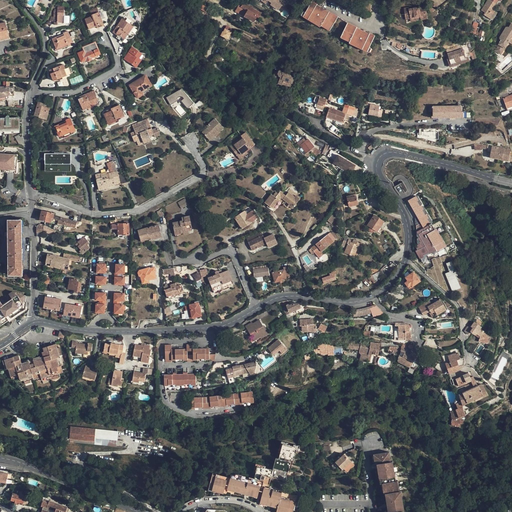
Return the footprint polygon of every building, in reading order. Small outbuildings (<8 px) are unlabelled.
[(485,13),(484,15),(490,20),(495,12),(492,10),(498,1),(500,2),(501,0),(491,0),(491,1),(488,0),(482,11),(485,13)] [(316,6),(317,5),(312,2),(303,17),(320,27),(321,26),(330,31),(338,17),(329,12),(329,13),(316,6)] [(419,15),(427,14),(427,10),(428,9),(431,13),(437,9),(433,3),(426,7),(416,9),(414,9),(410,10),(409,8),(405,9),(406,19),(412,19),(420,17),(419,15)] [(248,10),(239,5),(234,13),(241,17),(242,15),(244,16),(248,10)] [(57,11),(54,12),(54,17),(52,17),(50,22),(53,23),(54,20),(54,24),(57,24),(58,22),(61,22),(62,16),(64,16),(64,7),(60,7),(60,6),(58,6),(58,8),(56,8),(57,11)] [(97,7),(89,11),(92,16),(85,19),(89,29),(96,26),(99,25),(100,27),(104,25),(100,16),(99,17),(97,14),(99,13),(97,7)] [(256,16),(249,12),(246,16),(254,20),(256,16)] [(428,19),(427,14),(419,15),(420,17),(412,19),(412,22),(428,19)] [(123,42),(133,27),(122,19),(113,32),(118,36),(117,38),(123,42)] [(5,22),(0,23),(0,39),(9,38),(5,22)] [(348,23),(341,38),(350,42),(349,43),(367,52),(374,36),(369,34),(369,35),(356,29),(357,28),(348,23)] [(508,28),(506,29),(500,38),(500,40),(501,41),(495,51),(501,55),(510,43),(511,39),(511,30),(509,29),(508,28)] [(228,39),(232,32),(225,29),(223,32),(225,33),(223,37),(228,39)] [(57,39),(56,38),(52,39),(57,49),(68,45),(69,46),(73,44),(68,31),(64,33),(64,34),(65,36),(57,39)] [(83,47),(84,51),(78,53),(81,62),(86,60),(87,61),(92,59),(92,58),(101,54),(96,42),(83,47)] [(142,54),(132,47),(124,59),(136,67),(141,60),(139,59),(142,54)] [(459,51),(451,54),(448,55),(451,65),(466,61),(463,50),(459,51)] [(468,55),(469,61),(476,59),(474,51),(472,52),(468,55)] [(65,68),(64,64),(49,70),(53,81),(67,76),(64,69),(65,68)] [(290,87),(291,86),(295,77),(286,74),(283,72),(280,71),(278,74),(275,72),(273,77),(279,80),(278,83),(282,85),(283,84),(290,87)] [(142,92),(147,89),(152,86),(145,75),(129,85),(137,98),(143,94),(142,92)] [(0,100),(7,99),(10,95),(14,95),(14,87),(0,86),(0,100)] [(170,104),(180,99),(184,109),(192,105),(184,88),(166,97),(170,104)] [(86,96),(79,99),(83,110),(91,107),(90,104),(98,101),(95,94),(96,94),(94,91),(85,94),(86,96)] [(511,95),(503,99),(506,105),(507,109),(511,106),(511,95)] [(325,104),(326,105),(328,100),(321,97),(319,104),(325,106),(325,104)] [(46,107),(46,105),(38,102),(35,115),(47,119),(50,108),(46,107)] [(381,106),(372,104),(370,114),(379,116),(379,114),(383,115),(384,111),(380,109),(381,106)] [(112,109),(112,111),(104,114),(108,124),(116,120),(116,119),(124,115),(120,105),(112,109)] [(307,106),(305,113),(324,119),(326,112),(307,106)] [(354,116),(356,110),(346,107),(344,112),(348,114),(354,116)] [(348,114),(344,112),(339,111),(332,108),(328,117),(336,120),(345,123),(348,114)] [(433,108),(433,119),(463,118),(463,112),(461,112),(461,108),(433,108)] [(6,118),(0,118),(0,130),(21,130),(20,118),(10,118),(9,117),(8,116),(7,116),(7,117),(6,117),(6,118)] [(59,126),(58,125),(54,127),(59,137),(62,135),(70,132),(71,133),(75,131),(70,118),(66,120),(66,121),(67,123),(59,126)] [(132,125),(133,129),(145,124),(148,130),(151,128),(147,119),(132,125)] [(215,119),(207,126),(208,128),(203,132),(202,132),(210,141),(214,137),(213,135),(219,130),(220,131),(224,128),(215,119)] [(145,124),(133,129),(135,132),(131,134),(134,142),(138,140),(146,137),(147,142),(148,142),(151,141),(149,136),(154,134),(155,137),(160,135),(157,127),(152,130),(151,128),(148,130),(145,124)] [(438,139),(438,130),(418,130),(418,139),(438,139)] [(255,143),(246,132),(241,136),(242,137),(230,146),(240,159),(243,157),(248,153),(247,151),(250,148),(250,147),(255,143)] [(314,147),(308,139),(300,145),(306,154),(314,147)] [(511,150),(488,146),(486,152),(490,153),(490,158),(511,163),(511,160),(509,159),(511,150)] [(327,156),(334,161),(338,155),(338,154),(331,150),(327,156)] [(55,154),(45,153),(45,160),(51,160),(50,169),(63,169),(63,168),(71,168),(71,164),(66,163),(66,160),(72,160),(72,154),(64,154),(64,153),(55,152),(55,154)] [(0,179),(0,180),(0,178),(4,178),(4,173),(9,174),(9,171),(18,171),(18,155),(5,155),(4,157),(0,156),(0,179)] [(363,169),(338,155),(334,161),(333,163),(351,174),(352,173),(360,174),(363,169)] [(50,169),(51,160),(45,160),(45,171),(71,172),(72,160),(66,160),(66,163),(71,164),(71,168),(63,168),(63,169),(50,169)] [(104,189),(120,184),(117,172),(116,168),(109,170),(110,173),(101,175),(102,178),(96,179),(98,185),(103,184),(104,189)] [(370,197),(367,190),(360,193),(363,200),(370,197)] [(281,198),(284,194),(280,192),(279,194),(276,192),(273,196),(271,194),(265,203),(273,209),(281,198)] [(286,196),(283,200),(289,204),(288,206),(292,209),(300,199),(296,196),(295,197),(289,192),(286,196)] [(421,260),(445,246),(417,195),(408,201),(417,217),(415,219),(418,224),(414,226),(420,237),(417,239),(419,244),(413,247),(421,260)] [(358,205),(356,197),(347,199),(349,207),(358,205)] [(189,205),(185,199),(178,202),(181,209),(189,205)] [(54,216),(54,214),(42,211),(39,220),(44,221),(43,225),(61,232),(64,218),(60,218),(54,216)] [(247,214),(245,212),(235,218),(242,229),(258,219),(252,211),(247,214)] [(184,231),(192,229),(190,216),(182,217),(183,221),(173,223),(175,234),(184,232),(184,231)] [(384,222),(374,216),(367,225),(370,227),(368,229),(369,231),(371,233),(373,232),(374,230),(380,234),(383,230),(380,228),(384,222)] [(20,221),(8,221),(9,275),(21,275),(20,221)] [(128,221),(123,221),(123,224),(118,224),(118,221),(111,221),(111,228),(118,228),(118,234),(122,234),(122,235),(129,235),(129,224),(128,224),(128,221)] [(162,237),(159,225),(138,231),(141,242),(149,239),(149,241),(162,237)] [(246,238),(248,243),(250,248),(252,247),(253,249),(256,248),(266,244),(267,246),(268,247),(276,244),(271,235),(265,238),(264,238),(261,232),(246,238)] [(322,252),(328,247),(334,242),(333,242),(336,240),(330,233),(309,251),(312,255),(315,253),(319,258),(324,254),(322,252)] [(87,245),(89,243),(84,238),(84,237),(78,242),(80,245),(78,247),(81,250),(80,252),(82,255),(90,248),(87,245)] [(353,241),(352,243),(358,246),(357,248),(361,250),(363,245),(353,241)] [(358,246),(352,243),(351,243),(349,245),(348,245),(344,253),(354,257),(357,248),(358,246)] [(70,259),(63,257),(59,257),(59,256),(47,254),(46,263),(50,264),(50,266),(63,269),(64,266),(68,267),(70,259)] [(427,265),(422,259),(416,265),(419,269),(423,266),(424,267),(427,265)] [(456,275),(451,262),(446,264),(449,272),(445,274),(452,291),(460,288),(455,276),(456,275)] [(383,263),(377,268),(380,271),(372,276),(375,281),(384,275),(381,270),(385,266),(383,263)] [(105,264),(99,264),(98,272),(101,272),(108,273),(108,268),(107,268),(107,264),(105,264)] [(119,264),(116,264),(116,268),(116,269),(115,273),(122,273),(125,273),(126,265),(119,264)] [(139,275),(140,276),(142,283),(148,282),(148,280),(156,278),(155,274),(156,271),(155,267),(150,269),(149,268),(139,270),(138,272),(139,275)] [(206,268),(199,270),(201,277),(208,275),(206,268)] [(269,276),(268,268),(253,270),(254,278),(269,276)] [(208,278),(212,288),(232,280),(228,269),(208,278)] [(420,282),(412,269),(409,272),(410,274),(405,278),(408,281),(405,283),(408,287),(411,285),(413,287),(420,282)] [(280,281),(282,281),(287,279),(284,270),(272,273),(274,283),(280,281)] [(329,274),(330,276),(322,279),(324,284),(336,280),(335,276),(336,275),(335,271),(332,272),(332,273),(329,274)] [(192,274),(195,282),(201,279),(198,272),(192,274)] [(101,276),(97,276),(97,284),(106,284),(106,281),(107,281),(107,276),(101,276)] [(125,285),(126,277),(122,277),(115,276),(115,281),(116,281),(116,284),(125,285)] [(77,279),(77,280),(70,279),(68,289),(74,290),(74,292),(80,293),(82,283),(78,282),(78,281),(79,281),(79,279),(77,279)] [(234,282),(232,280),(212,288),(214,293),(224,288),(223,287),(234,282)] [(177,283),(173,284),(169,285),(168,283),(165,284),(166,286),(164,287),(167,296),(168,296),(183,291),(182,285),(179,286),(177,283)] [(0,300),(0,325),(25,308),(26,304),(22,301),(23,296),(12,293),(0,300)] [(45,296),(42,308),(59,312),(62,299),(45,296)] [(432,305),(430,302),(419,308),(423,315),(429,312),(432,318),(446,311),(440,300),(432,305)] [(63,316),(80,318),(82,306),(65,303),(63,316)] [(100,303),(97,303),(97,312),(105,312),(105,308),(106,308),(106,303),(100,303)] [(199,303),(189,304),(191,310),(192,317),(201,315),(199,303)] [(121,304),(114,304),(114,308),(115,309),(115,312),(123,313),(124,304),(121,304)] [(276,304),(271,307),(274,313),(279,310),(276,304)] [(286,306),(287,307),(283,309),(286,315),(290,314),(289,312),(301,307),(299,304),(294,304),(290,306),(288,305),(286,306)] [(384,314),(377,307),(376,308),(370,309),(369,308),(362,309),(353,310),(354,318),(360,317),(372,314),(373,317),(384,314)] [(471,327),(469,325),(465,331),(469,335),(470,333),(480,339),(479,342),(487,344),(490,334),(483,332),(480,329),(484,323),(477,319),(471,327)] [(308,325),(307,320),(300,320),(300,329),(302,329),(302,333),(308,333),(315,333),(316,332),(315,325),(308,325)] [(265,329),(263,326),(261,322),(254,326),(253,324),(246,328),(250,335),(252,334),(253,336),(255,335),(257,339),(261,337),(268,333),(266,329),(265,329)] [(398,334),(411,334),(411,332),(409,332),(409,327),(409,326),(409,325),(408,325),(405,325),(405,323),(395,323),(395,327),(398,327),(398,334)] [(324,333),(327,327),(322,324),(318,330),(324,333)] [(279,341),(268,349),(272,355),(279,351),(282,354),(286,351),(279,341)] [(87,344),(76,343),(72,342),(71,346),(75,347),(75,353),(87,354),(87,350),(91,351),(92,347),(92,343),(88,343),(87,344)] [(362,342),(361,345),(360,351),(359,353),(360,354),(361,355),(360,360),(367,363),(367,361),(370,361),(373,355),(378,356),(381,344),(362,342)] [(109,352),(116,354),(115,357),(120,358),(119,363),(123,364),(126,353),(122,353),(124,346),(110,343),(110,345),(105,343),(103,352),(108,353),(109,352)] [(171,343),(165,343),(166,360),(172,360),(173,358),(176,358),(176,357),(184,357),(184,358),(188,358),(188,359),(194,360),(194,358),(198,358),(198,357),(205,357),(205,358),(209,358),(209,353),(209,347),(194,347),(194,343),(187,343),(187,348),(184,348),(175,348),(171,348),(171,343)] [(59,358),(60,357),(56,344),(43,348),(44,352),(42,353),(43,357),(21,363),(19,356),(4,360),(7,369),(9,369),(11,377),(19,375),(20,380),(24,379),(24,382),(41,377),(42,381),(63,374),(59,358)] [(148,363),(151,353),(151,349),(149,349),(150,345),(144,344),(143,346),(141,345),(135,344),(133,353),(132,360),(148,363)] [(390,348),(415,358),(416,356),(415,354),(412,353),(407,350),(408,346),(405,344),(403,344),(401,349),(398,348),(390,347),(390,348)] [(415,358),(390,348),(388,353),(400,356),(398,362),(399,363),(410,368),(415,358)] [(446,365),(449,374),(460,371),(459,367),(457,360),(460,360),(458,353),(448,357),(450,363),(446,365)] [(499,380),(507,358),(500,355),(491,377),(499,380)] [(262,370),(256,361),(254,362),(255,366),(253,370),(254,372),(249,374),(247,373),(246,371),(240,373),(242,378),(262,370)] [(230,370),(233,376),(240,373),(246,371),(247,373),(249,374),(254,372),(253,370),(255,366),(254,362),(238,367),(236,367),(230,369),(230,370)] [(83,374),(95,377),(98,369),(85,365),(83,374)] [(113,370),(111,386),(118,387),(118,385),(125,386),(125,381),(123,380),(124,372),(113,370)] [(224,372),(226,378),(233,376),(230,370),(224,372)] [(168,372),(164,372),(164,384),(168,384),(169,382),(176,383),(176,384),(184,383),(184,382),(192,382),(192,383),(196,383),(196,372),(192,372),(184,372),(176,372),(168,372)] [(469,374),(463,376),(466,383),(472,381),(470,378),(469,374)] [(466,383),(463,376),(455,379),(458,386),(466,383)] [(474,379),(473,377),(470,378),(472,381),(473,384),(468,386),(465,387),(466,391),(474,387),(478,386),(474,379)] [(459,394),(463,406),(469,404),(475,400),(484,396),(482,394),(486,393),(483,386),(482,385),(481,385),(478,386),(474,387),(466,391),(465,387),(457,390),(459,394)] [(252,391),(190,396),(190,406),(194,407),(194,406),(201,405),(202,407),(209,406),(209,405),(217,404),(217,405),(224,405),(225,403),(232,402),(233,403),(240,402),(240,401),(246,401),(246,402),(253,401),(252,391)] [(488,396),(486,393),(482,394),(484,396),(475,400),(476,402),(488,396)] [(463,408),(463,406),(459,394),(457,395),(455,403),(454,406),(456,405),(458,409),(456,410),(450,412),(452,418),(452,421),(451,426),(458,427),(458,424),(463,424),(463,421),(465,421),(466,416),(463,408)] [(95,438),(96,429),(70,426),(69,439),(94,442),(95,438)] [(123,441),(95,438),(94,442),(94,444),(116,447),(116,446),(122,446),(123,441)] [(283,443),(278,459),(293,462),(295,463),(296,459),(294,458),(296,451),(298,451),(299,448),(283,443)] [(389,452),(373,454),(375,464),(376,464),(379,484),(381,483),(383,494),(384,494),(387,511),(402,511),(403,511),(404,510),(401,491),(400,491),(398,481),(396,481),(393,462),(391,462),(389,452)] [(351,462),(344,454),(335,462),(342,470),(351,462)] [(290,470),(293,462),(278,459),(276,458),(275,463),(289,467),(288,470),(290,470)] [(286,481),(288,470),(289,467),(275,463),(273,470),(271,477),(278,479),(286,481)] [(260,504),(264,505),(264,504),(268,490),(270,479),(271,477),(273,470),(257,466),(254,480),(231,474),(230,478),(212,474),(208,488),(208,489),(209,489),(212,490),(226,494),(227,491),(230,491),(231,490),(235,491),(241,492),(241,494),(244,495),(244,493),(249,494),(249,496),(261,500),(260,504)] [(0,482),(6,484),(7,479),(8,473),(0,471),(0,482)] [(292,511),(297,496),(282,492),(282,493),(268,490),(264,504),(267,505),(277,508),(276,511),(292,511)] [(13,493),(11,501),(15,502),(19,503),(18,504),(23,505),(26,496),(13,493)] [(65,511),(66,511),(68,507),(44,498),(41,506),(43,507),(41,511),(65,511)]
